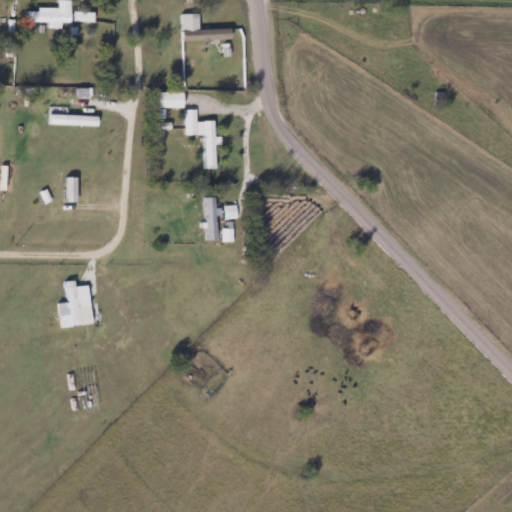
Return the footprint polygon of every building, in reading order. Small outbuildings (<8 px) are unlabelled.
[(23,6),(22,24),(65,25),(66,3),(54,2),(54,7),(23,6)] [(90,23),(90,13),(69,13),(69,23),(90,23)] [(225,30),(175,31),(175,41),(225,41),(225,30)] [(159,109),(178,109),(178,94),(151,94),(151,118),(159,118),(159,109)] [(180,136),(198,136),(199,171),(211,170),(210,122),(192,122),(192,110),(180,111),(180,136)] [(92,126),(93,117),(45,116),(45,126),(92,126)] [(200,199),(200,243),(211,243),(211,199),(200,199)] [(219,221),(232,221),(232,206),(219,206),(219,221)]
